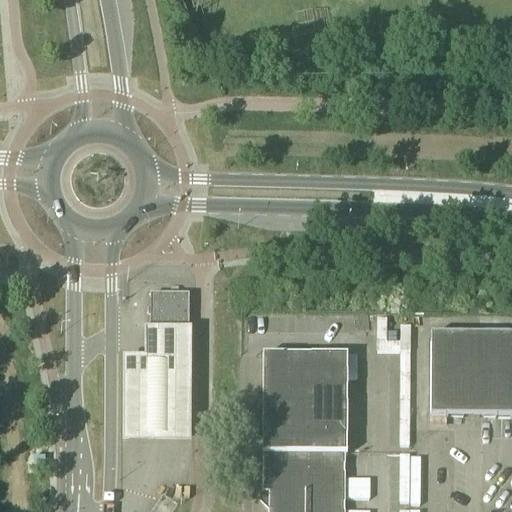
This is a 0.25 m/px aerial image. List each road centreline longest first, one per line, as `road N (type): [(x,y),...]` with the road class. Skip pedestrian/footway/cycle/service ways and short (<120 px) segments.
road 1 (tertiary): [(145,204),(511,227)]
road 2 (tertiary): [(511,197),(147,177)]
road 3 (tertiary): [(76,235),(73,511)]
road 4 (tertiary): [(108,511),(113,236)]
road 5 (residential): [(124,143),(106,0)]
road 6 (residential): [(68,0),(81,83),(73,140)]
